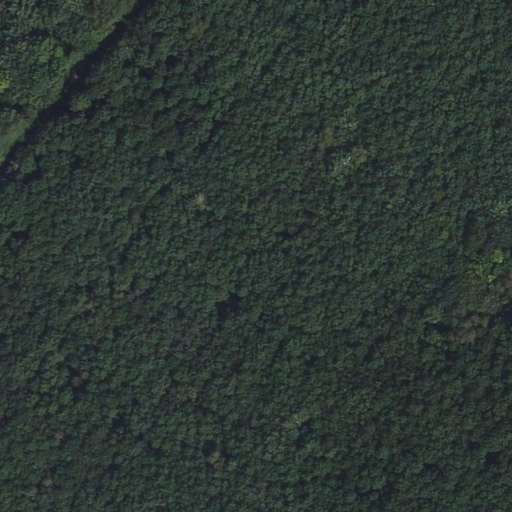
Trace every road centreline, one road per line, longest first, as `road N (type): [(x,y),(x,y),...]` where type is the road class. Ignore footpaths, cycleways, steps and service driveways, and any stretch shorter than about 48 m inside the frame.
road 1 (track): [(181,0),(511,275)]
road 2 (track): [(0,171),(140,0)]
